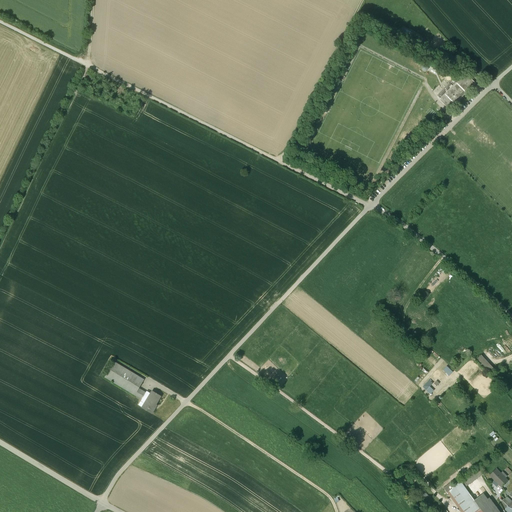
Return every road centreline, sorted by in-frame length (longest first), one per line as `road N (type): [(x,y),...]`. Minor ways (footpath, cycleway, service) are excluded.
road 1 (track): [(371,205),(0,20)]
road 2 (track): [(97,511),(128,462),(371,205)]
road 3 (track): [(92,0),(87,63),(0,246)]
road 4 (track): [(511,317),(407,225),(371,205)]
road 5 (track): [(281,160),(362,0)]
road 6 (unclassified): [(118,511),(0,442)]
